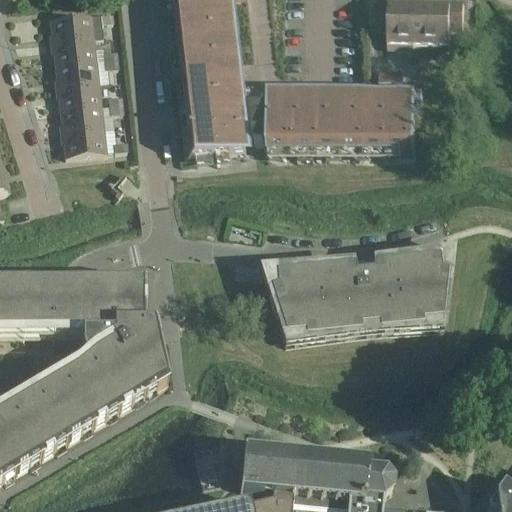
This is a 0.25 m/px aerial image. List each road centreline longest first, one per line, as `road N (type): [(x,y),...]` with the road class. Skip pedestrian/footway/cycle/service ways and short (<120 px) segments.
road 1 (residential): [(140,0),(163,250),(286,261),(438,244)]
road 2 (unknown): [(258,0),(267,75),(312,80),(326,69),(323,0)]
road 3 (residential): [(38,206),(0,71)]
